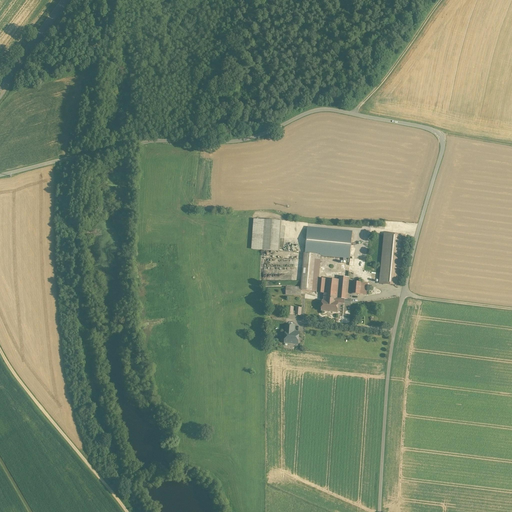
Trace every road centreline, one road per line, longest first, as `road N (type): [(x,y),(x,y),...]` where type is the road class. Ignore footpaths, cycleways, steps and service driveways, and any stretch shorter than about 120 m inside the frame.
road 1 (unclassified): [(0,175),(151,141),(236,141),(322,109),(427,127),(445,135),(401,295)]
road 2 (track): [(380,511),(388,367),(401,295)]
road 3 (track): [(0,350),(126,511)]
road 4 (track): [(401,295),(357,272),(359,228),(306,223),(300,246)]
